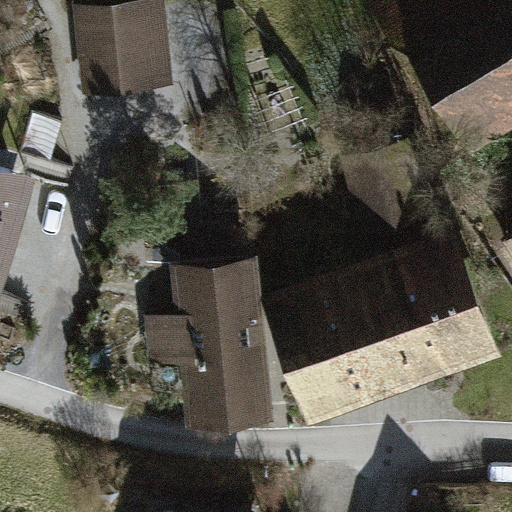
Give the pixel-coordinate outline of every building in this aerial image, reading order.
[(511,0),(383,0),(461,124),(511,92),(511,0)] [(150,8),(79,15),(85,71),(155,64),(150,8)] [(401,142),(353,155),(370,215),(418,202),(401,142)] [(0,160),(0,208),(13,164),(0,160)] [(107,229),(147,229),(142,184),(117,186),(107,229)] [(378,259),(362,264),(402,366),(487,334),(448,229),(378,255),(378,259)] [(180,265),(193,404),(263,398),(250,257),(180,265)] [(402,366),(362,264),(275,296),(315,400),(402,366)]
